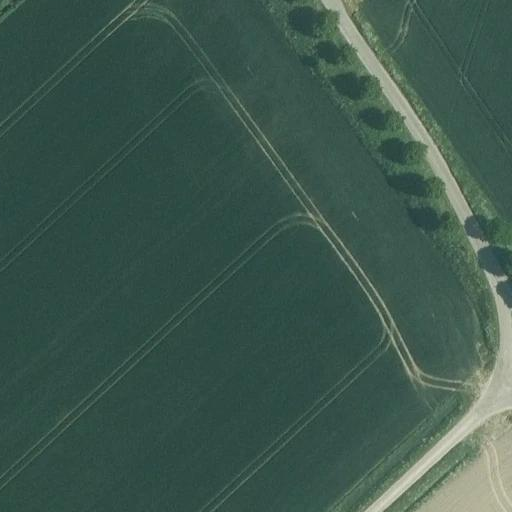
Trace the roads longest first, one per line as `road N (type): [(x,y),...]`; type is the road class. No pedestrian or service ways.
road 1 (unclassified): [(499,288),(447,180),(327,0)]
road 2 (unclassified): [(373,511),(501,393)]
